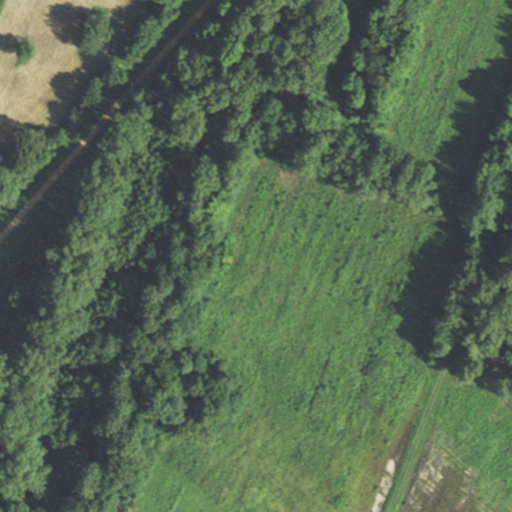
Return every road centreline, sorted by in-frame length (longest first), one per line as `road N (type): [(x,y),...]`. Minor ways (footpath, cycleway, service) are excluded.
road 1 (residential): [(78,511),(249,0)]
road 2 (residential): [(511,81),(367,511)]
road 3 (residential): [(212,0),(0,239)]
